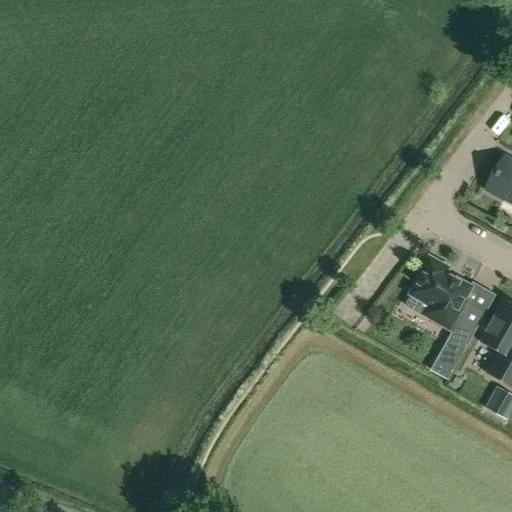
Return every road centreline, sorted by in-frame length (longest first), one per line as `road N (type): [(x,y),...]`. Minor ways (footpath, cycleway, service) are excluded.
road 1 (residential): [(425,216),(511,105)]
road 2 (residential): [(425,216),(352,315)]
